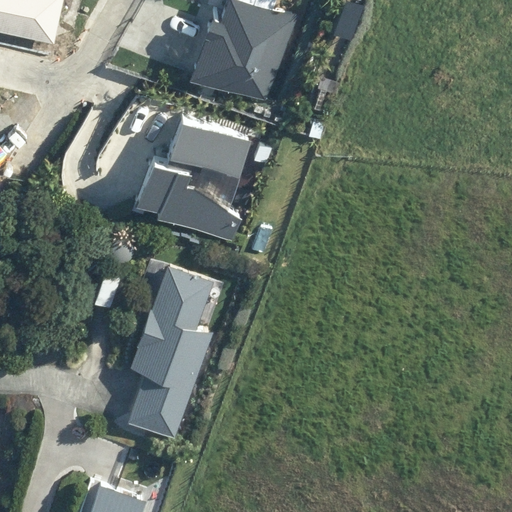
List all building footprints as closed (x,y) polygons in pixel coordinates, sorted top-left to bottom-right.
[(0,0),(0,18),(56,31),(62,0),(0,0)] [(213,11),(192,74),(268,99),(298,11),(263,0),(229,0),(224,15),(213,11)] [(155,153),(138,201),(234,235),(242,212),(209,188),(189,180),(193,168),(204,172),(208,162),(240,173),(253,137),(184,112),(169,158),(155,153)] [(126,266),(110,260),(96,298),(112,304),(126,266)] [(130,418),(184,437),(222,331),(210,327),(214,314),(204,310),(216,277),(170,261),(133,365),(147,369),(130,418)] [(141,511),(147,496),(91,477),(78,511),(141,511)]
